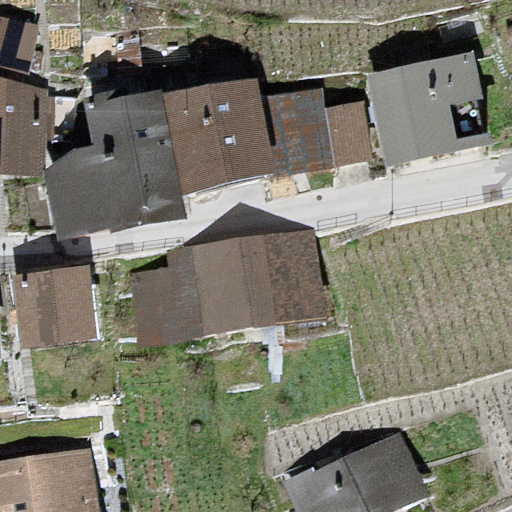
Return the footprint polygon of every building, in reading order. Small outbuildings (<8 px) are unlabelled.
[(0,105),(10,41),(0,38),(0,105)] [(347,66),(356,177),(450,169),(441,58),(347,66)] [(34,157),(42,238),(162,226),(150,107),(149,90),(62,98),(68,154),(34,157)] [(173,105),(179,191),(253,186),(247,100),(173,105)] [(130,262),(143,354),(328,322),(317,233),(130,262)] [(0,291),(0,374),(66,374),(66,292),(0,291)] [(276,508),(276,511),(391,511),(383,480),(276,508)] [(0,497),(0,511),(91,511),(90,489),(0,497)]
